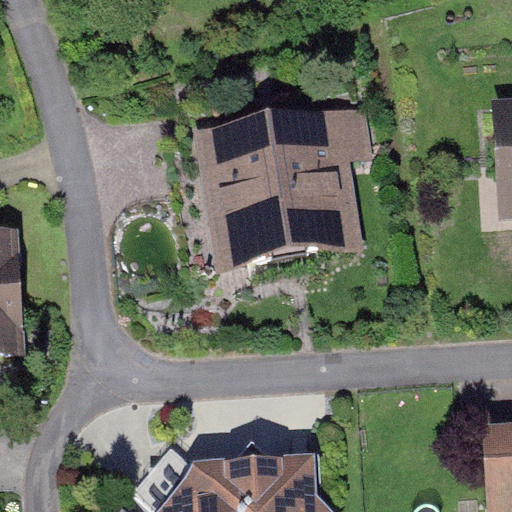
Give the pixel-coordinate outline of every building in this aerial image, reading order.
[(368,119),(210,143),(231,284),(370,263),(356,173),(376,170),(368,119)] [(511,119),(503,120),(507,178),(511,177),(511,119)] [(20,227),(0,228),(0,351),(31,349),(20,227)] [(511,511),(511,431),(492,432),(493,511),(511,511)] [(333,511),(329,506),(325,475),(237,477),(224,465),(171,511),(333,511)]
